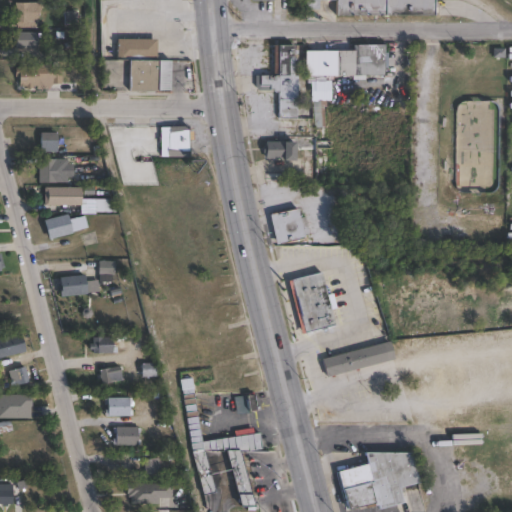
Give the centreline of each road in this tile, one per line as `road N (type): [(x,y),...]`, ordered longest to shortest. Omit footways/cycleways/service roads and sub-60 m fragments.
road 1 (primary): [(319,511),(232,149),(213,0)]
road 2 (residential): [(94,511),(0,162)]
road 3 (residential): [(215,28),(511,34)]
road 4 (residential): [(224,109),(0,107)]
